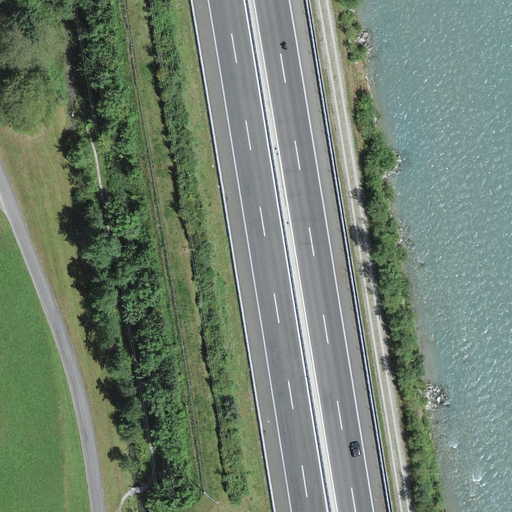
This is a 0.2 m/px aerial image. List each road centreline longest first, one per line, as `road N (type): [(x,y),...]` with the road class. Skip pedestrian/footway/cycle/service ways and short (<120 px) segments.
road 1 (motorway): [(355,511),(270,0)]
road 2 (motorway): [(225,0),(307,511)]
road 3 (unclassified): [(0,173),(79,403),(98,511)]
